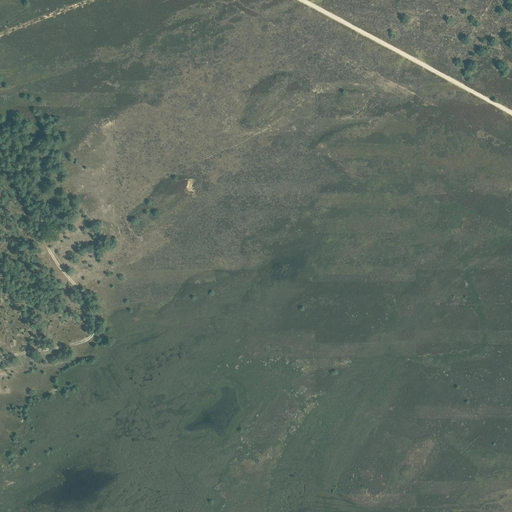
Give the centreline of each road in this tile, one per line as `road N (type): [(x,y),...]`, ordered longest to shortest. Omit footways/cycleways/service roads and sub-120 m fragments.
road 1 (track): [(0,145),(40,206),(52,251),(98,321),(84,343),(0,360)]
road 2 (track): [(511,113),(301,0)]
